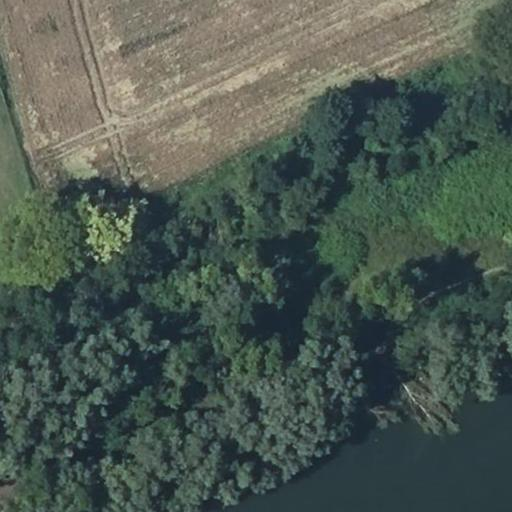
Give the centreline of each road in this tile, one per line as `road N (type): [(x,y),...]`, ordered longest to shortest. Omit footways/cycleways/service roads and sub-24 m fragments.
road 1 (track): [(0,297),(112,233),(511,57)]
road 2 (track): [(511,271),(246,375),(0,491)]
